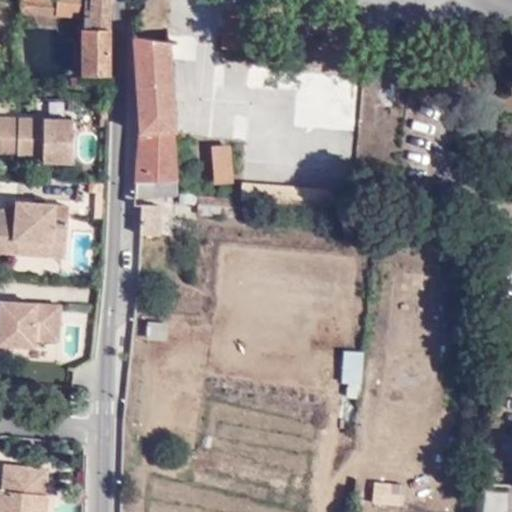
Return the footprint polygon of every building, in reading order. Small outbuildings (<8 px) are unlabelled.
[(16,0),(15,14),(72,19),(72,0),(16,0)] [(107,78),(108,0),(81,0),(80,30),(76,30),(75,78),(107,78)] [(216,47),(235,50),(239,38),(248,38),(251,20),(225,17),(216,47)] [(170,40),(129,39),(135,132),(127,180),(174,181),(170,40)] [(72,127),(0,124),(0,143),(18,144),(17,169),(71,171),(72,127)] [(18,144),(0,143),(0,168),(17,169),(18,144)] [(213,184),(227,184),(225,148),(211,149),(213,184)] [(174,181),(127,180),(126,193),(173,195),(174,181)] [(0,254),(64,262),(69,206),(13,201),(11,208),(0,206),(0,254)] [(126,213),(123,281),(150,282),(153,214),(126,213)] [(242,284),(245,258),(229,256),(226,282),(242,284)] [(0,320),(0,368),(1,359),(26,359),(26,350),(59,351),(59,311),(2,310),(1,321),(0,320)] [(0,511),(32,511),(34,498),(47,497),(49,471),(6,467),(4,491),(0,491),(0,511)] [(45,511),(47,497),(34,498),(32,511),(45,511)]
